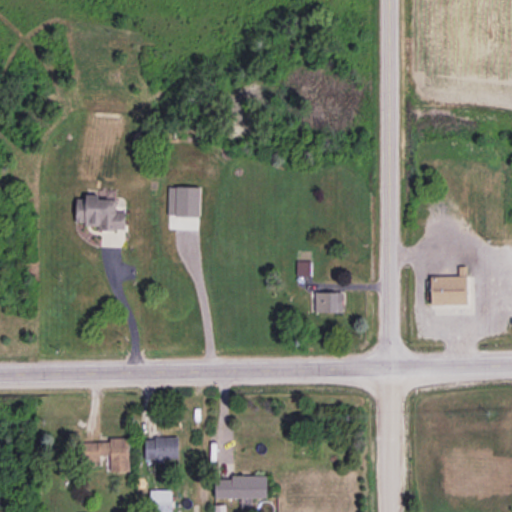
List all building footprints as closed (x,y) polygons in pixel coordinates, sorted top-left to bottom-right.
[(168,215),(200,215),(200,186),(169,186),(168,215)] [(116,198),(98,198),(99,194),(85,194),(85,198),(76,198),(76,222),(84,222),(84,225),(98,225),(98,229),(126,229),(126,211),(116,211),(116,198)] [(430,303),(445,304),(445,293),(446,293),(446,287),(454,287),(453,298),(457,298),(457,281),(440,281),(440,275),(430,275),(430,303)] [(316,312),(337,311),(337,291),(315,291),(316,312)] [(179,437),(145,436),(145,460),(164,460),(164,457),(179,457),(179,437)] [(129,470),(128,437),(110,437),(110,441),(87,441),(88,456),(110,455),(110,471),(129,470)] [(267,475),(215,476),(216,497),(267,496),(267,475)] [(171,511),(172,489),(150,489),(149,511),(171,511)]
